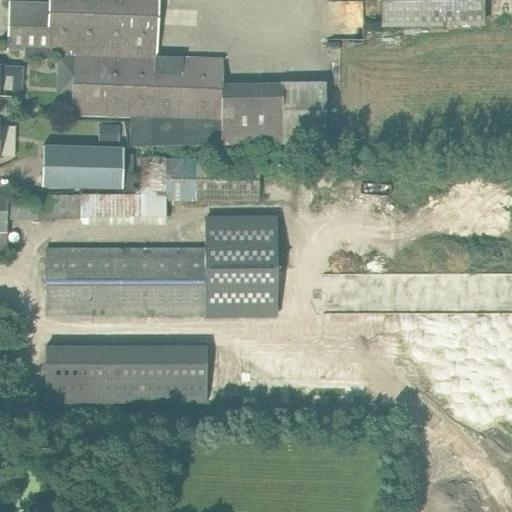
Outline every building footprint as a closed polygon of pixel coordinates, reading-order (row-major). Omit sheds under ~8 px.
[(326,83),(281,83),(221,82),(222,59),(155,57),(157,0),(48,0),(49,3),(9,2),(7,50),(24,51),(24,58),(47,59),(45,114),(130,117),(129,146),(281,143),(326,143),(326,83)] [(364,29),(365,0),(362,0),(327,0),(326,28),(364,29)] [(484,0),(380,0),(380,20),(485,20),(484,0)] [(12,83),(20,83),(21,68),(0,67),(0,96),(11,97),(12,83)] [(104,123),(104,142),(117,143),(117,123),(104,123)] [(41,146),(40,186),(120,189),(121,149),(41,146)] [(163,202),(259,204),(259,163),(163,162),(163,202)] [(0,250),(6,251),(6,220),(80,220),(80,196),(0,196),(0,250)] [(65,249),(45,249),(45,315),(65,315),(206,315),(277,315),(277,220),(205,220),(205,249),(65,249)] [(207,347),(45,347),(45,403),(206,403),(207,403),(207,347)]
